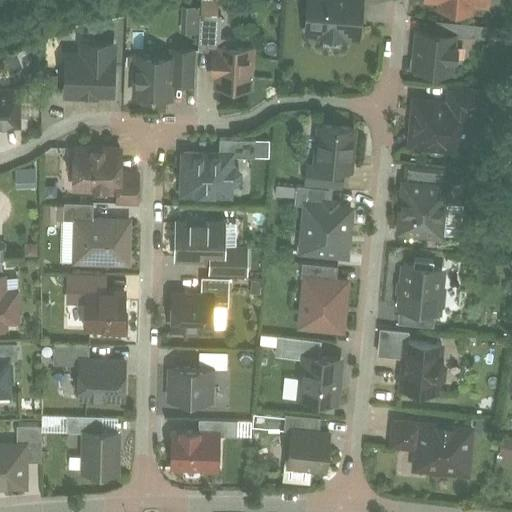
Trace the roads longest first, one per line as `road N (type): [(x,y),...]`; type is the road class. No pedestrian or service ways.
road 1 (residential): [(345,505),(379,104)]
road 2 (residential): [(143,503),(148,126)]
road 3 (residential): [(379,104),(280,100),(238,123),(148,126)]
road 4 (residential): [(143,503),(345,505)]
road 5 (residential): [(148,126),(72,124),(0,160)]
